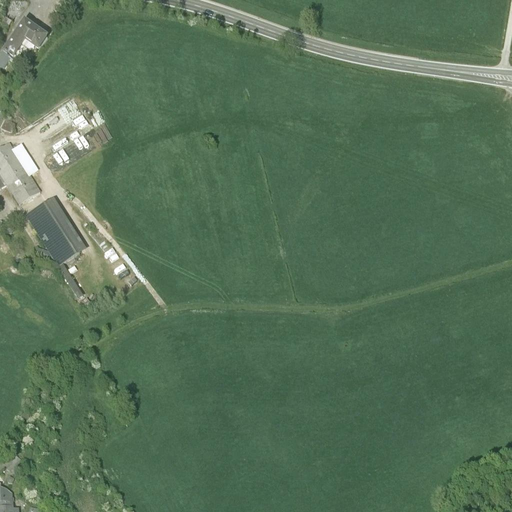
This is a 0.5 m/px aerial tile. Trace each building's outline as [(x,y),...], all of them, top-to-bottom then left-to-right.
[(47,38),(24,22),(2,55),(12,62),(24,43),(38,52),(47,38)] [(0,79),(12,62),(2,55),(0,58),(0,79)] [(70,123),(82,112),(72,102),(60,113),(70,123)] [(12,155),(9,149),(0,154),(0,177),(20,210),(39,198),(29,182),(12,155)] [(22,150),(12,155),(29,182),(38,176),(22,150)] [(86,256),(54,205),(27,222),(49,257),(55,267),(59,273),(86,256)] [(38,254),(36,262),(55,267),(49,257),(38,254)] [(7,494),(1,492),(0,492),(0,507),(13,506),(12,498),(7,494)]
